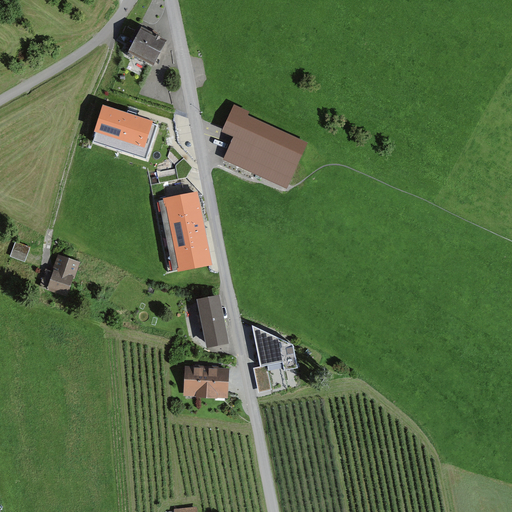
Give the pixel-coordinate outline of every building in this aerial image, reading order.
[(129,50),(155,64),(167,41),(141,27),(129,50)] [(287,190),(307,145),(247,117),(249,112),(232,105),(220,132),(233,138),(223,161),(287,190)] [(157,125),(103,106),(93,142),(147,161),(157,125)] [(210,266),(196,194),(157,201),(172,274),(210,266)] [(25,262),(31,248),(16,242),(10,257),(25,262)] [(68,294),(80,262),(59,255),(47,286),(68,294)] [(207,347),(228,343),(219,295),(198,299),(207,347)] [(293,345),(252,326),(261,367),(267,365),(283,362),(285,371),(299,368),(293,345)] [(272,390),(267,365),(261,367),(253,368),(258,393),(272,390)] [(228,399),(230,369),(186,366),(184,398),(216,399),(215,402),(225,403),(226,398),(228,399)]
